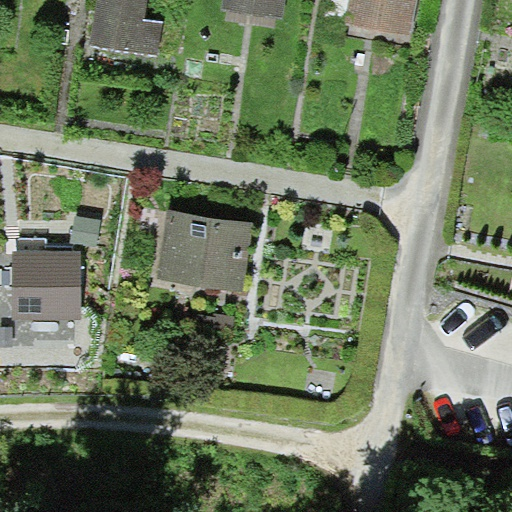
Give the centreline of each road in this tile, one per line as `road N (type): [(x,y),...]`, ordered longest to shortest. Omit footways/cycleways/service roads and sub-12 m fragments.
road 1 (residential): [(393,365),(457,0)]
road 2 (track): [(511,474),(377,453)]
